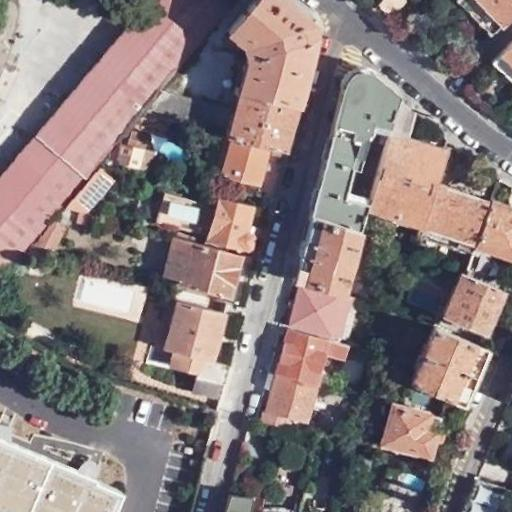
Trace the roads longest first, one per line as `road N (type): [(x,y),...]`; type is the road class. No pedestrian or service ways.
road 1 (residential): [(211,511),(346,18)]
road 2 (tertiary): [(346,18),(511,165)]
road 3 (residential): [(511,339),(442,511)]
